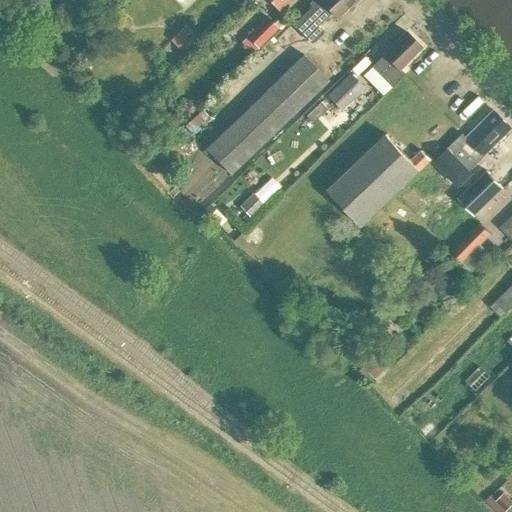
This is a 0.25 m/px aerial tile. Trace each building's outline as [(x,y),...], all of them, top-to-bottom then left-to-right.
[(267,0),(278,10),(288,0),(267,0)] [(335,18),(353,0),(312,0),(308,4),(312,7),(303,16),(314,27),(329,12),(335,18)] [(258,49),(278,28),(279,29),(289,19),(283,14),(273,24),(266,16),(246,37),(257,48),(258,49)] [(203,46),(188,28),(171,42),(187,60),(203,46)] [(398,69),(420,47),(404,32),(382,55),(383,56),(363,76),(382,96),(404,75),(398,69)] [(251,53),(257,48),(246,37),(240,43),(251,53)] [(230,175),(327,82),(302,56),(205,149),(230,175)] [(350,73),(326,96),(341,111),(365,88),(350,73)] [(183,108),(187,112),(192,112),(196,107),(196,106),(196,103),(192,99),(187,99),(183,103),(183,108)] [(312,124),(326,110),(319,103),(305,117),(312,124)] [(191,133),(208,117),(202,110),(184,126),(191,133)] [(483,157),(511,129),(494,111),(467,138),(463,135),(448,150),(448,149),(434,163),(458,187),(471,174),(459,162),(473,147),(483,157)] [(171,131),(182,121),(175,113),(164,124),(171,131)] [(415,175),(430,160),(421,151),(411,161),(386,135),(328,191),(362,226),(415,175)] [(474,217),(503,189),(486,171),(457,198),(474,217)] [(511,216),(500,229),(511,241),(511,216)] [(483,224),(464,243),(476,256),(496,237),(483,224)] [(511,309),(511,285),(490,307),(502,319),(511,309)] [(380,335),(392,331),(388,321),(377,324),(380,335)] [(374,379),(390,365),(378,353),(363,367),(374,379)] [(511,365),(494,383),(511,400),(511,365)] [(505,511),(506,511),(511,506),(511,501),(504,493),(496,502),(505,511)]
